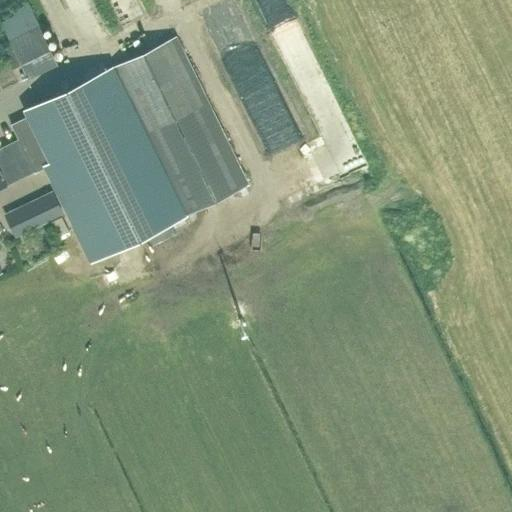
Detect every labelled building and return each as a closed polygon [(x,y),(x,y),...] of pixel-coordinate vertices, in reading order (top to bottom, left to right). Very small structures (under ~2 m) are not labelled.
[(56,64),(38,25),(29,4),(0,18),(0,20),(8,39),(10,38),(27,76),(56,64)] [(237,6),(198,20),(204,38),(244,24),(237,6)] [(294,144),(249,24),(205,40),(222,86),(233,82),(260,156),(294,144)] [(174,39),(112,67),(184,214),(244,186),(174,39)] [(184,214),(112,67),(26,108),(28,113),(10,123),(16,136),(32,170),(33,172),(47,165),(92,259),(184,214)] [(16,136),(0,143),(0,175),(4,184),(32,170),(16,136)] [(49,189),(2,212),(13,235),(60,212),(49,189)]
